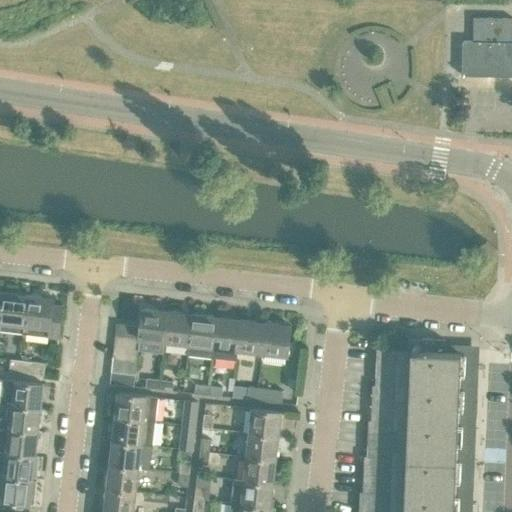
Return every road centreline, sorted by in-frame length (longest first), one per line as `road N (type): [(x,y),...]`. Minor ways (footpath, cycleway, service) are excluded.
road 1 (tertiary): [(0,90),(440,159),(493,170),(511,184)]
road 2 (residential): [(343,293),(93,265)]
road 3 (residential): [(65,511),(93,265)]
road 4 (residential): [(316,511),(343,293)]
road 5 (residential): [(511,316),(343,293)]
